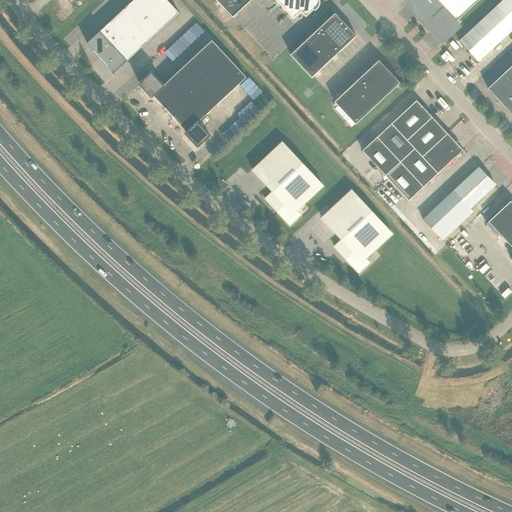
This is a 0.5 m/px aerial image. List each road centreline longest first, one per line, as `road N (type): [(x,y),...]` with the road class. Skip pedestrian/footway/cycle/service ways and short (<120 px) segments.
road 1 (trunk): [(510,511),(312,406),(245,359),(128,264),(0,133)]
road 2 (unclassified): [(511,319),(467,349),(435,347),(306,270),(124,123),(11,0)]
road 3 (trunk): [(0,162),(116,280),(232,373),(360,459),(461,511)]
road 4 (unclassified): [(511,155),(366,0)]
